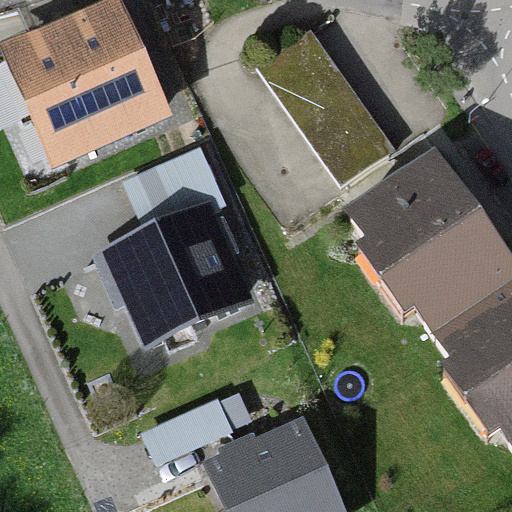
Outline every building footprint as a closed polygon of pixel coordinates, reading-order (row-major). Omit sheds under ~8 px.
[(27,127),(45,119),(64,162),(161,119),(116,17),(87,30),(85,31),(1,68),(27,127)] [(265,70),(350,190),(392,161),(391,159),(307,40),(265,70)] [(154,242),(125,255),(126,256),(138,284),(133,297),(154,344),(244,304),(206,219),(224,211),(200,156),(129,187),(154,242)] [(511,275),(503,282),(448,205),(460,197),(437,165),(408,185),(407,185),(353,224),(511,449),(511,275)] [(232,435),(219,407),(150,438),(162,466),(232,435)] [(234,511),(336,511),(302,436),(217,473),(234,511)]
